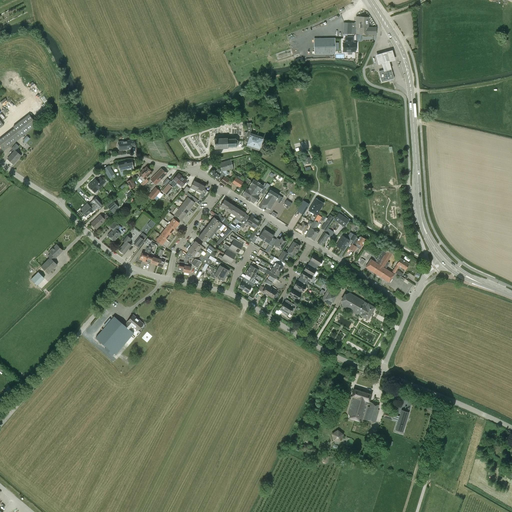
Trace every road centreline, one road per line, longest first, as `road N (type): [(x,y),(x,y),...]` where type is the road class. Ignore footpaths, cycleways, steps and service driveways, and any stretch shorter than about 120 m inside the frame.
road 1 (secondary): [(443,260),(417,209),(407,65),(370,0)]
road 2 (unclassified): [(0,424),(133,268)]
road 3 (unclassified): [(381,373),(337,357),(229,293)]
road 4 (unclassified): [(58,203),(112,157),(190,169)]
